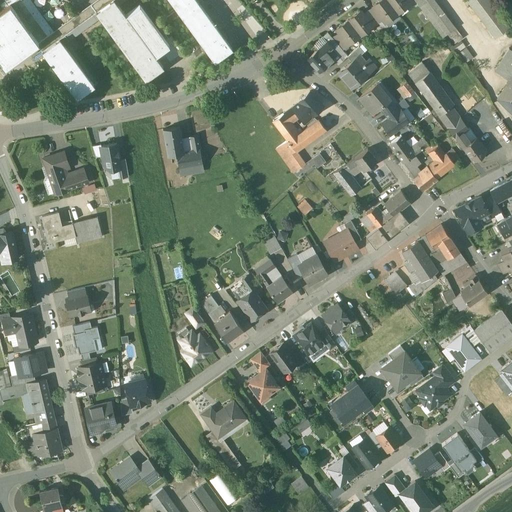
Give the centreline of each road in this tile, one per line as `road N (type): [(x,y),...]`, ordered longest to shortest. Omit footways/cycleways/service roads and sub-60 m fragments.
road 1 (residential): [(81,464),(431,218)]
road 2 (residential): [(0,151),(27,218),(81,464)]
road 3 (residential): [(283,56),(216,95),(0,137)]
road 4 (residential): [(431,218),(354,115),(283,56)]
road 5 (residential): [(511,344),(470,375),(454,418),(419,443)]
